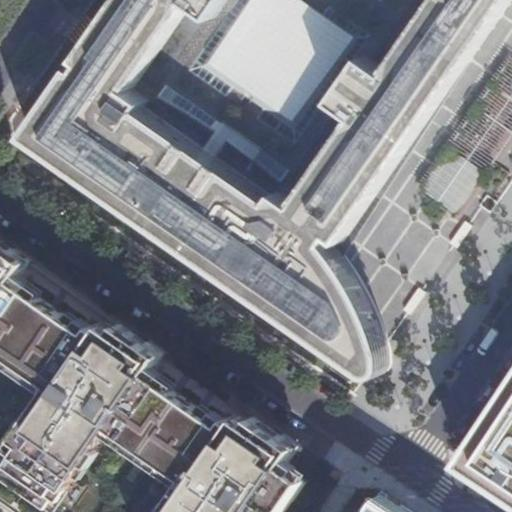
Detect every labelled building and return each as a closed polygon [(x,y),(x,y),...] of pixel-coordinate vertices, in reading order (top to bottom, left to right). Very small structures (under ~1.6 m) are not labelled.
[(348,255),(336,239),(339,234),(348,240),(473,60),(511,2),(511,0),(124,0),(84,57),(90,61),(85,68),(80,64),(32,134),(81,169),(288,312),(367,364),(382,374),(386,373),(389,371),(392,368),(393,364),(394,354),(390,336),(388,332),(386,324),(374,298),(364,281),(348,255)] [(474,60),(473,60),(348,240),(339,234),(336,239),(348,255),(474,60)] [(0,496),(22,511),(286,511),(312,476),(302,469),(290,461),(303,441),(293,433),(285,445),(236,412),(230,421),(155,370),(169,349),(152,338),(144,350),(101,320),(95,329),(20,278),(34,258),(17,246),(9,258),(0,251),(0,496)] [(511,387),(461,464),(511,496),(511,387)] [(411,511),(405,508),(383,494),(371,511),(411,511)]
